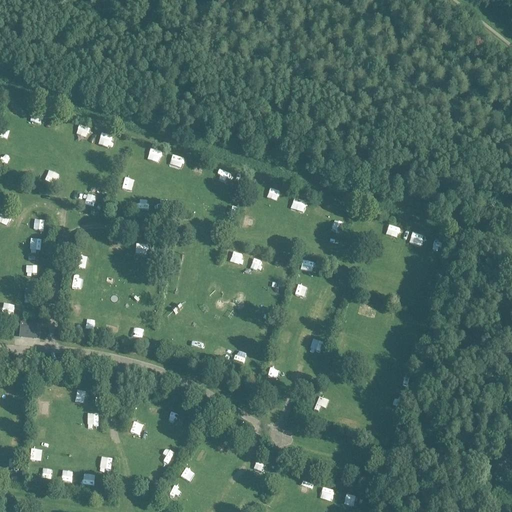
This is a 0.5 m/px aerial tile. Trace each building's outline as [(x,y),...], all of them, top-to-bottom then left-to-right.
[(9,108),(19,112),(22,106),(11,102),(9,108)] [(53,128),(64,130),(66,119),(56,117),(53,128)] [(78,125),(77,129),(88,133),(90,129),(78,125)] [(0,138),(8,141),(11,131),(1,127),(0,129),(0,138)] [(152,146),(149,155),(162,159),(165,149),(152,146)] [(111,152),(110,162),(122,164),(123,154),(111,152)] [(176,156),(172,164),(181,168),(185,159),(176,156)] [(0,157),(0,163),(8,166),(9,161),(0,157)] [(18,167),(16,171),(28,175),(29,170),(18,167)] [(233,175),(234,170),(221,167),(219,172),(233,175)] [(123,191),(128,192),(131,180),(126,179),(123,191)] [(107,184),(104,191),(110,194),(113,186),(107,184)] [(271,186),(268,194),(277,197),(280,189),(271,186)] [(250,194),(247,204),(257,207),(260,197),(250,194)] [(183,201),(183,211),(196,211),(195,200),(183,201)] [(316,200),(313,210),(326,214),(329,204),(316,200)] [(369,215),(365,224),(377,229),(380,220),(369,215)] [(241,227),(251,229),(253,218),(243,216),(241,227)] [(37,217),(36,228),(48,229),(49,219),(37,217)] [(334,229),(343,232),(347,223),(338,219),(334,229)] [(390,233),(400,236),(403,227),(393,224),(390,233)] [(33,238),(32,246),(42,248),(43,240),(33,238)] [(358,249),(360,241),(351,238),(348,246),(358,249)] [(123,250),(123,240),(110,240),(110,250),(123,250)] [(233,252),(229,259),(238,264),(242,257),(233,252)] [(90,270),(91,260),(82,259),(81,268),(90,270)] [(252,267),(264,271),(267,263),(254,259),(252,267)] [(315,275),(317,265),(309,262),(306,272),(315,275)] [(38,275),(39,263),(28,263),(27,274),(38,275)] [(289,281),(289,270),(279,270),(278,280),(289,281)] [(342,291),(346,282),(341,280),(337,289),(342,291)] [(373,280),(370,290),(380,293),(383,283),(373,280)] [(79,282),(77,292),(87,295),(90,284),(79,282)] [(394,291),(392,296),(404,301),(406,296),(394,291)] [(13,312),(15,302),(3,301),(2,310),(13,312)] [(376,313),(377,303),(365,302),(364,311),(376,313)] [(300,316),(301,306),(290,305),(289,315),(300,316)] [(165,315),(175,317),(176,308),(167,306),(165,315)] [(401,319),(402,310),(387,309),(387,318),(401,319)] [(418,325),(420,317),(412,314),(409,322),(418,325)] [(266,326),(272,328),(275,319),(269,317),(266,326)] [(86,322),(84,328),(100,331),(102,325),(86,322)] [(20,324),(18,340),(36,342),(37,326),(20,324)] [(114,335),(124,337),(126,327),(115,326),(114,335)] [(287,339),(290,330),(284,328),(281,337),(287,339)] [(342,342),(352,342),(353,332),(342,331),(342,342)] [(317,334),(316,346),(325,347),(327,336),(317,334)] [(267,348),(267,339),(256,340),(256,349),(267,348)] [(275,360),(285,363),(288,353),(277,351),(275,360)] [(266,382),(276,383),(277,375),(267,374),(266,382)] [(38,402),(37,414),(43,415),(45,403),(38,402)] [(92,416),(93,426),(103,426),(103,415),(92,416)] [(143,432),(145,421),(133,419),(131,430),(143,432)] [(180,427),(175,438),(181,441),(186,430),(180,427)] [(199,455),(207,457),(210,446),(203,444),(199,455)] [(29,461),(41,463),(43,454),(31,451),(29,461)] [(262,472),(267,463),(259,459),(254,468),(262,472)] [(190,468),(185,476),(195,481),(199,473),(190,468)] [(327,485),(325,493),(336,496),(339,489),(327,485)] [(179,487),(172,495),(176,498),(183,491),(179,487)] [(350,492),(348,502),(362,506),(365,496),(350,492)] [(288,508),(291,499),(281,495),(278,504),(288,508)]
